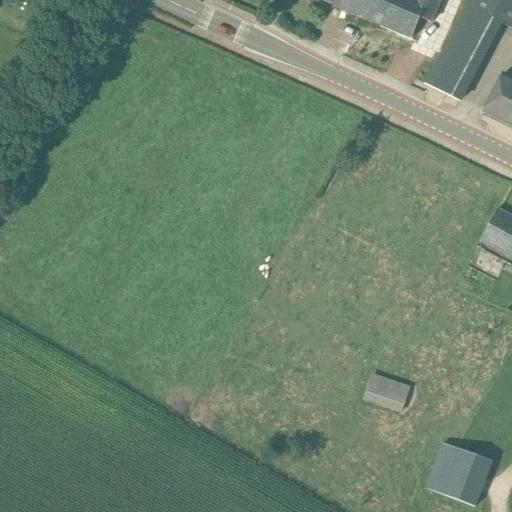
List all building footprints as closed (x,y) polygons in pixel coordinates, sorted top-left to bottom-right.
[(319,0),(410,38),(419,18),(431,23),(441,0),(319,0)] [(511,0),(469,0),(466,7),(500,23),(511,29),(511,27),(511,0)] [(466,7),(425,84),(459,102),(500,23),(466,7)] [(511,78),(503,74),(481,114),(482,114),(511,129),(511,78)] [(511,215),(499,209),(480,244),(511,261),(511,215)] [(372,374),(363,401),(401,414),(410,387),(372,374)] [(477,510),(494,464),(443,446),(426,491),(477,510)]
